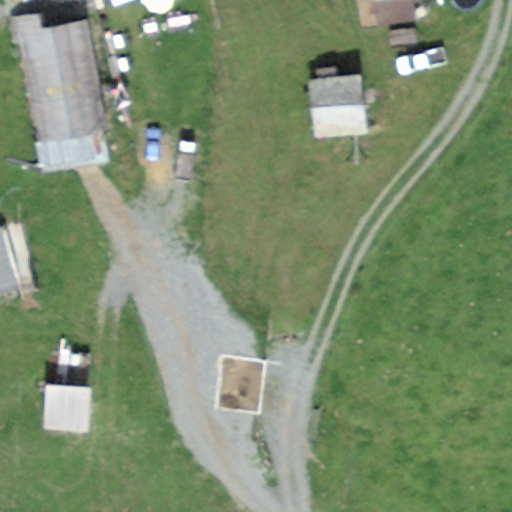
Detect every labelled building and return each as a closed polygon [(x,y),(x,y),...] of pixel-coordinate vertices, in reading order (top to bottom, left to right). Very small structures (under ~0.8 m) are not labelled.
[(13,0),(17,9),(39,0),(13,0)] [(426,0),(356,0),(361,31),(430,19),(426,0)] [(39,12),(10,16),(37,178),(112,166),(88,20),(42,27),(39,12)] [(363,76),(307,82),(314,139),(369,133),(363,76)] [(22,221),(0,225),(0,295),(36,288),(22,221)]
